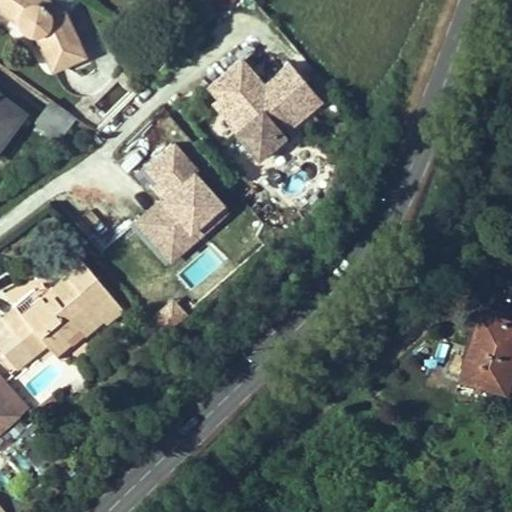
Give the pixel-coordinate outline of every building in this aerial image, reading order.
[(51,0),(0,0),(0,13),(14,23),(14,24),(16,28),(19,32),(23,35),(28,37),(33,38),(49,72),(85,56),(66,10),(51,0)] [(171,47),(157,38),(151,45),(165,55),(171,47)] [(162,58),(151,46),(142,54),(153,66),(162,58)] [(319,105),(286,65),(257,90),(232,61),(203,87),(213,101),(207,106),(254,161),(319,105)] [(0,140),(21,111),(0,95),(0,140)] [(73,117),(51,99),(34,121),(57,138),(73,117)] [(154,181),(164,193),(158,199),(163,205),(139,226),(162,252),(218,203),(191,171),(195,168),(173,143),(143,169),(154,181)] [(154,181),(147,187),(158,199),(164,193),(154,181)] [(158,199),(134,219),(139,226),(163,205),(158,199)] [(225,210),(218,203),(162,252),(169,259),(225,210)] [(44,342),(48,347),(63,335),(74,326),(81,334),(102,317),(116,305),(75,256),(61,268),(67,276),(45,293),(49,298),(44,303),(40,298),(21,312),(17,306),(2,318),(11,330),(0,338),(0,352),(12,368),(30,353),(26,348),(40,337),(44,342)] [(49,298),(45,293),(40,298),(44,303),(49,298)] [(169,325),(183,312),(172,300),(159,313),(169,325)] [(505,392),(507,388),(511,372),(511,320),(485,311),(468,359),(461,357),(457,370),(464,372),(462,377),(505,392)] [(63,335),(48,347),(53,353),(68,341),(63,335)] [(40,337),(26,348),(30,353),(44,342),(40,337)] [(25,406),(0,376),(0,396),(16,414),(25,406)] [(0,429),(16,414),(0,396),(0,429)]
